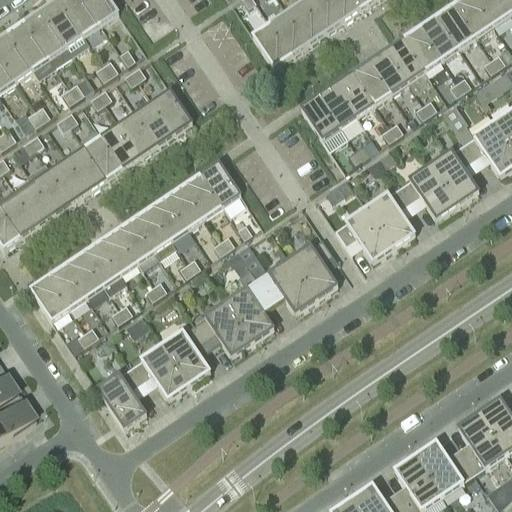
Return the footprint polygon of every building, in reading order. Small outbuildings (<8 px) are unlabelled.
[(78,0),(68,0),(59,7),(84,44),(101,33),(78,0)] [(104,0),(78,0),(101,33),(119,21),(104,0)] [(241,5),(248,15),(256,10),(249,0),(241,5)] [(326,41),(343,30),(322,0),(317,0),(304,9),(326,41)] [(322,0),(343,30),(360,19),(347,0),(322,0)] [(371,0),(347,0),(360,19),(377,7),(371,0)] [(494,33),(510,22),(495,0),(473,0),(472,1),(494,33)] [(511,0),(495,0),(510,22),(511,21),(511,0)] [(476,45),(494,33),(472,1),(455,13),(476,45)] [(59,7),(42,18),(66,56),(84,44),(59,7)] [(309,53),(326,41),(304,9),(287,20),(309,53)] [(459,56),(476,45),(455,13),(438,24),(459,56)] [(42,18),(25,30),(50,67),(55,76),(72,64),(66,56),(42,18)] [(292,64),(309,53),(287,20),(270,32),(292,64)] [(442,68),(459,56),(438,24),(421,35),(442,68)] [(25,30),(8,41),(33,78),(50,67),(25,30)] [(274,76),(292,64),(270,32),(252,44),(274,76)] [(425,79),(442,68),(421,35),(403,47),(425,79)] [(8,41),(0,46),(0,66),(16,90),(33,78),(8,41)] [(408,91),(425,79),(403,47),(386,58),(408,91)] [(120,61),(127,73),(135,68),(128,56),(120,61)] [(391,102),(408,91),(386,58),(369,70),(391,102)] [(491,67),(498,77),(505,72),(498,62),(491,67)] [(0,100),(16,90),(0,66),(0,100)] [(498,77),(491,67),(484,72),(491,81),(498,77)] [(103,73),(111,85),(118,80),(110,68),(103,73)] [(369,70),(352,81),(374,113),(391,102),(369,70)] [(111,85),(103,73),(95,78),(103,89),(111,85)] [(139,74),(132,79),(138,89),(146,84),(139,74)] [(138,89),(132,79),(124,84),(131,94),(138,89)] [(352,81),(336,92),(357,125),(374,113),(352,81)] [(457,90),(464,100),(471,95),(464,85),(457,90)] [(464,100),(457,90),(450,95),(456,105),(464,100)] [(69,96),(77,107),(84,102),(76,91),(69,96)] [(340,136),(357,125),(336,92),(319,104),(340,136)] [(77,107),(69,96),(62,101),(69,112),(77,107)] [(105,97),(97,102),(105,113),(113,108),(105,97)] [(171,98),(153,110),(174,143),(192,131),(171,98)] [(105,113),(97,102),(90,107),(98,118),(105,113)] [(322,148),(340,136),(319,104),(301,116),(322,148)] [(423,113),(429,123),(437,118),(430,108),(423,113)] [(153,110),(136,122),(157,154),(174,143),(153,110)] [(35,118),(43,130),(50,125),(42,113),(35,118)] [(429,123),(423,113),(415,118),(422,127),(429,123)] [(43,130),(35,118),(28,123),(35,135),(43,130)] [(511,118),(494,131),(511,157),(511,118)] [(71,120),(64,124),(72,136),(79,131),(71,120)] [(136,122),(119,133),(141,166),(157,154),(136,122)] [(72,136),(64,124),(56,129),(64,141),(72,136)] [(389,135),(396,145),(403,140),(396,130),(389,135)] [(463,153),(476,172),(487,165),(500,185),(511,177),(511,157),(494,131),(473,145),(463,153)] [(119,133),(102,145),(124,177),(141,166),(119,133)] [(396,145),(389,135),(382,140),(388,150),(396,145)] [(1,141),(8,153),(16,148),(8,136),(1,141)] [(8,153),(1,141),(0,141),(0,156),(1,158),(8,153)] [(37,142),(30,147),(37,159),(45,154),(37,142)] [(102,145),(85,156),(107,188),(124,177),(102,145)] [(37,159),(30,147),(22,152),(30,164),(37,159)] [(355,158),(362,168),(369,163),(362,153),(355,158)] [(430,173),(458,214),(479,200),(465,180),(476,172),(463,153),(452,160),(452,159),(430,173)] [(85,156),(68,167),(90,200),(107,188),(85,156)] [(354,173),(362,168),(355,158),(348,163),(354,173)] [(3,165),(0,167),(0,176),(3,182),(11,177),(3,165)] [(73,211),(90,200),(68,167),(51,179),(73,211)] [(55,223),(73,211),(51,179),(45,171),(28,182),(34,190),(55,223)] [(219,171),(201,183),(223,215),(241,203),(219,171)] [(399,195),(412,215),(423,208),(437,228),(458,214),(430,173),(409,188),(399,195)] [(201,183),(184,194),(206,226),(223,215),(201,183)] [(38,234),(55,223),(34,190),(17,202),(38,234)] [(184,194),(167,205),(189,238),(206,226),(184,194)] [(367,216),(394,257),(415,243),(402,222),(412,215),(399,195),(388,203),(388,202),(367,216)] [(0,213),(21,245),(38,234),(17,202),(0,212),(0,213)] [(167,205),(150,217),(172,249),(189,238),(167,205)] [(0,252),(4,257),(21,245),(0,213),(0,252)] [(373,271),(394,257),(367,216),(345,230),(346,231),(335,238),(348,258),(359,251),(373,271)] [(150,217),(133,228),(155,261),(172,249),(150,217)] [(133,228),(116,239),(138,272),(142,278),(159,267),(155,261),(133,228)] [(244,247),(252,242),(245,232),(238,237),(244,247)] [(116,239),(99,251),(121,283),(138,272),(116,239)] [(220,248),(227,258),(234,253),(228,243),(220,248)] [(311,254),(289,268),(317,309),(338,294),(324,274),(335,267),(322,247),(311,254)] [(227,258),(220,248),(213,253),(220,263),(227,258)] [(99,251),(82,262),(104,295),(121,283),(99,251)] [(82,262),(65,274),(87,306),(88,306),(93,313),(107,304),(102,296),(104,295),(82,262)] [(187,271),(193,281),(201,276),(194,266),(187,271)] [(258,290),(271,310),(282,303),(296,323),(317,309),(289,268),(268,282),(269,283),(258,290)] [(193,281),(187,271),(179,276),(186,286),(193,281)] [(65,274),(48,285),(70,318),(87,306),(65,274)] [(52,330),(70,318),(48,285),(30,297),(52,330)] [(153,294),(159,304),(167,299),(160,289),(153,294)] [(226,311),(253,351),(274,337),(261,317),(271,310),(258,290),(247,297),(226,311)] [(159,304),(153,294),(145,299),(152,309),(159,304)] [(253,351),(226,311),(204,325),(205,326),(194,333),(207,353),(218,345),(232,366),(253,351)] [(118,317),(125,327),(132,322),(126,312),(118,317)] [(125,327),(118,317),(111,322),(118,332),(125,327)] [(207,353),(194,333),(183,340),(183,339),(162,353),(189,394),(210,380),(197,360),(207,353)] [(84,340),(91,349),(98,345),(92,335),(84,340)] [(91,349),(84,340),(77,344),(84,354),(91,349)] [(130,375),(144,395),(154,388),(168,408),(189,394),(162,353),(141,368),(130,375)] [(133,403),(144,395),(130,375),(120,383),(119,382),(97,397),(124,438),(147,423),(133,403)] [(0,413),(17,403),(8,389),(0,394),(0,413)] [(479,421),(506,462),(511,458),(511,424),(500,407),(479,421)] [(0,425),(0,451),(34,428),(25,415),(3,430),(0,425)] [(461,463),(474,483),(485,476),(506,462),(479,421),(458,436),(471,456),(461,463)] [(415,464),(443,505),(464,491),(463,490),(474,483),(461,463),(450,470),(436,450),(415,464)] [(397,506),(401,511),(432,511),(443,505),(415,464),(394,478),(408,499),(397,506)] [(352,507),(354,511),(401,511),(397,506),(387,511),(385,511),(373,493),(352,507)]
